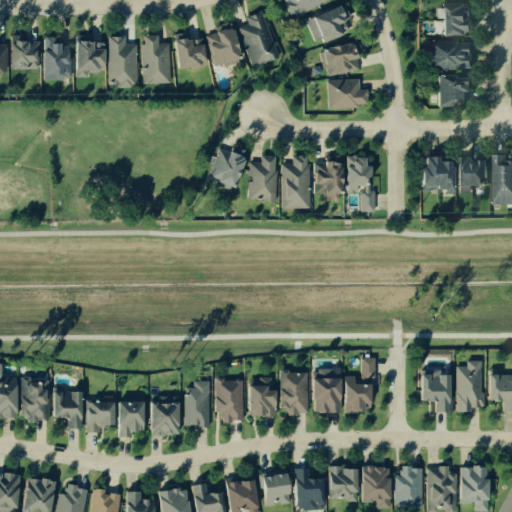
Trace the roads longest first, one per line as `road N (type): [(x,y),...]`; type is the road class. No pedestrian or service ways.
road 1 (residential): [(511,442),(303,443),(118,468),(0,448)]
road 2 (residential): [(262,117),(289,130),(511,124)]
road 3 (residential): [(376,0),(397,68),(399,200)]
road 4 (residential): [(0,6),(195,0)]
